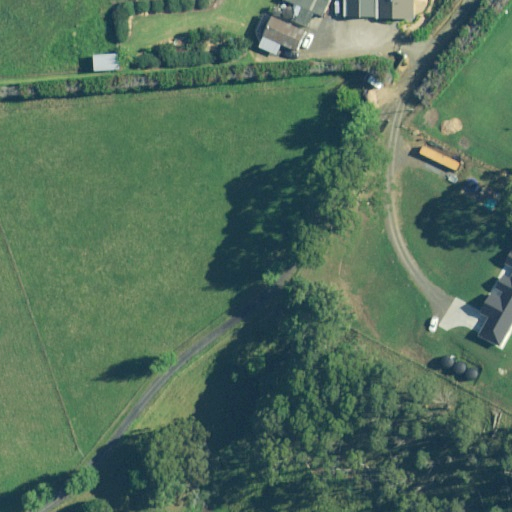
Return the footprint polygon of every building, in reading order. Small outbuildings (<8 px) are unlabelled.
[(293,20),(292,22),(308,28),(314,14),(323,17),(329,0),(286,0),(287,1),(299,6),(297,10),(297,11),(296,10),(296,9),(295,8),(294,8),(293,7),(291,7),(290,7),(289,7),(288,7),(287,8),(286,9),(285,10),(285,11),(284,12),(284,13),(284,14),(284,15),(285,16),(285,17),(286,18),(287,19),(288,19),(289,20),(290,20),(291,20),(292,20),(293,20)] [(374,17),(374,0),(346,0),(346,17),(374,17)] [(379,0),(379,19),(414,19),(414,0),(379,0)] [(306,32),(273,18),(265,37),(298,51),(306,32)] [(121,70),(120,54),(96,55),(96,71),(121,70)]
